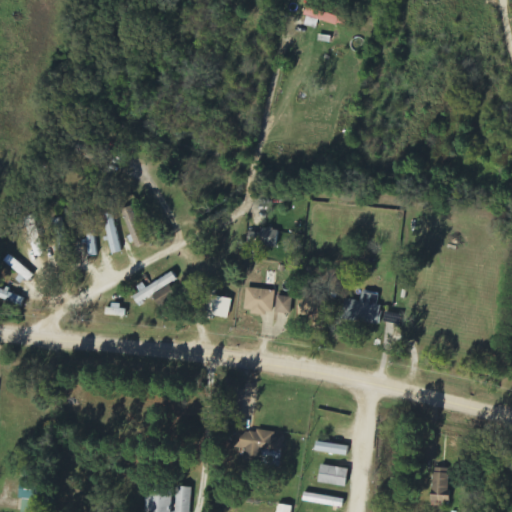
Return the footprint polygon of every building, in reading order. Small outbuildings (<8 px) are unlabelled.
[(348,19),(306,7),(304,16),(346,28),(348,19)] [(111,254),(121,253),(117,214),(107,215),(111,254)] [(46,255),(34,216),(25,219),(36,257),(46,255)] [(58,257),(70,255),(66,218),(54,220),(58,257)] [(247,243),(276,248),(279,231),(262,228),(261,234),(249,232),(247,243)] [(88,257),(98,256),(96,233),(86,234),(88,257)] [(4,261),(28,282),(34,276),(10,254),(4,261)] [(245,312),(274,315),(276,291),(248,288),(245,312)] [(382,305),(379,305),(379,293),(363,292),(362,304),(354,304),(354,310),(350,310),(350,322),(382,323),(382,305)] [(230,318),(232,298),(207,296),(205,315),(230,318)] [(277,314),(292,315),(293,298),(278,297),(277,314)] [(126,317),(127,307),(107,306),(106,317),(126,317)] [(236,448),(247,449),(247,451),(283,453),(284,434),(237,431),(236,448)] [(315,451),(349,457),(350,447),(317,442),(315,451)] [(349,470),(322,465),(318,483),(346,488),(349,470)] [(450,469),(433,469),(432,505),(449,505),(450,469)] [(191,511),(192,488),(178,487),(176,511),(170,511),(171,486),(148,484),(146,511),(191,511)] [(304,503),(345,507),(346,498),(305,494),(304,503)]
